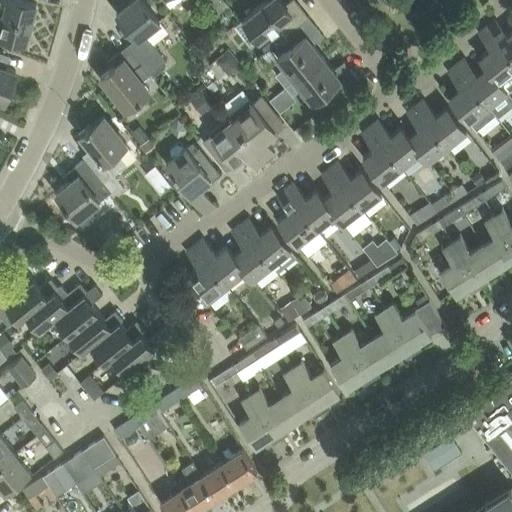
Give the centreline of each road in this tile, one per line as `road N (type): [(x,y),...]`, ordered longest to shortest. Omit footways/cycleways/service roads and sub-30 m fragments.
road 1 (residential): [(0,215),(131,275),(194,229),(225,217),(395,89)]
road 2 (residential): [(511,308),(483,327),(461,368),(288,482),(265,511)]
road 3 (residential): [(84,0),(55,103),(0,207)]
